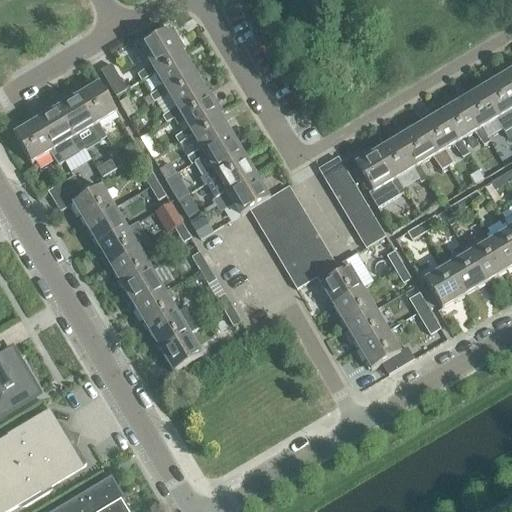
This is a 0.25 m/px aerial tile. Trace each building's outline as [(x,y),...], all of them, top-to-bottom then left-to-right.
[(153,72),(182,55),(168,32),(140,49),(150,67),(153,72)] [(155,75),(163,88),(165,92),(194,75),(182,55),(153,72),(150,67),(137,77),(141,83),(155,75)] [(116,98),(126,92),(111,66),(101,72),(116,98)] [(511,73),(502,79),(511,94),(511,73)] [(207,96),(194,75),(165,92),(163,88),(150,98),(154,104),(167,96),(175,109),(178,113),(207,96)] [(511,94),(502,79),(481,91),(499,120),(495,122),(505,135),(511,131),(511,130),(511,94)] [(95,128),(91,130),(100,143),(106,139),(98,125),(116,115),(99,86),(78,99),(95,128)] [(499,120),(481,91),(460,104),(478,132),(474,134),(484,147),(490,144),(482,130),(495,122),(499,120)] [(57,112),(74,140),(70,143),(79,156),(100,143),(91,130),(95,128),(78,99),(75,95),(63,103),(65,106),(57,112)] [(166,125),(180,117),(188,130),(190,134),(219,117),(223,115),(215,102),(211,105),(207,96),(178,113),(175,109),(162,119),(166,125)] [(469,156),(461,142),(474,134),(478,132),(460,104),(440,116),(457,145),(453,147),(463,160),(469,156)] [(57,112),(36,124),(53,153),(49,155),(58,168),(79,156),(70,143),(74,140),(57,112)] [(440,116),(419,129),(436,157),(432,159),(442,172),(453,165),(445,152),(453,147),(457,145),(440,116)] [(190,134),(188,130),(175,139),(179,146),(192,138),(200,151),(203,155),(231,138),(219,117),(190,134)] [(53,153),(36,124),(14,137),(31,166),(49,155),(53,153)] [(436,157),(419,129),(398,142),(415,170),(411,172),(421,185),(427,181),(419,167),(432,159),(436,157)] [(213,172),(215,176),(244,159),(231,138),(203,155),(200,151),(187,159),(191,167),(205,159),(213,172)] [(398,142),(377,154),(394,183),(390,184),(400,197),(406,194),(398,180),(411,172),(415,170),(398,142)] [(394,183),(377,154),(356,167),(372,194),(369,196),(378,211),(385,206),(400,197),(390,184),(394,183)] [(215,200),(225,193),(228,197),(256,180),(244,159),(215,176),(213,172),(199,180),(204,188),(207,186),(215,200)] [(325,182),(344,171),(338,160),(318,172),(325,182)] [(101,179),(115,171),(110,162),(96,170),(101,179)] [(150,189),(158,185),(150,171),(142,176),(150,189)] [(331,192),(350,180),(344,171),(325,182),(331,192)] [(495,192),(509,184),(505,177),(491,185),(495,192)] [(54,204),(80,189),(74,179),(48,194),(54,204)] [(269,201),(256,180),(228,197),(225,193),(215,200),(212,202),(219,214),(233,206),(240,218),(249,213),(269,201)] [(336,202),(356,190),(350,180),(331,192),(336,202)] [(158,203),(166,198),(158,185),(150,189),(158,203)] [(101,189),(86,198),(80,189),(54,204),(60,214),(73,207),(86,228),(114,211),(101,189)] [(269,201),(275,212),(295,200),(289,189),(269,201)] [(342,211),(362,199),(356,190),(336,202),(342,211)] [(467,209),(481,201),(476,194),(463,202),(467,209)] [(348,221),(367,209),(362,199),(342,211),(348,221)] [(275,212),(281,221),(301,210),(295,200),(275,212)] [(275,212),(269,201),(249,213),(256,224),(275,212)] [(453,218),(467,209),(463,202),(449,210),(453,218)] [(354,231),(373,219),(367,209),(348,221),(354,231)] [(281,221),(287,231),(307,219),(301,210),(281,221)] [(126,231),(114,211),(86,228),(98,249),(95,251),(137,226),(137,225),(126,231)] [(262,233),(281,221),(275,212),(256,224),(262,233)] [(175,231),(183,227),(175,213),(167,218),(175,231)] [(425,234),(439,226),(434,218),(421,227),(425,234)] [(287,231),(293,241),(313,229),(307,219),(287,231)] [(359,240),(379,228),(373,219),(354,231),(359,240)] [(267,243),(287,231),(281,221),(262,233),(267,243)] [(106,262),(111,270),(139,253),(149,247),(137,226),(95,251),(102,264),(106,262)] [(184,245),(191,240),(183,227),(175,231),(184,245)] [(412,243),(425,234),(421,227),(407,235),(412,243)] [(366,251),(385,239),(379,228),(359,240),(366,251)] [(293,241),(299,250),(318,238),(313,229),(293,241)] [(273,252),(293,241),(287,231),(267,243),(273,252)] [(506,273),(511,269),(511,234),(510,231),(489,244),(506,273)] [(318,238),(299,250),(304,260),(324,248),(318,238)] [(279,262),(299,250),(293,241),(273,252),(279,262)] [(468,257),(485,285),(506,273),(489,244),(468,257)] [(304,260),(310,269),(330,258),(324,248),(304,260)] [(285,272),(304,260),(299,250),(279,262),(285,272)] [(139,253),(111,270),(124,291),(152,274),(139,253)] [(395,272),(403,268),(395,254),(387,259),(395,272)] [(200,273),(208,269),(200,255),(192,260),(200,273)] [(464,298),(485,285),(468,257),(447,270),(464,298)] [(330,258),(310,269),(316,280),(336,268),(336,267),(330,258)] [(290,281),(310,269),(304,260),(285,272),(290,281)] [(333,309),(362,292),(345,263),(336,268),(316,280),(333,309)] [(403,286),(411,281),(403,268),(395,272),(403,286)] [(209,287),(216,282),(208,269),(200,273),(209,287)] [(297,292),(316,280),(310,269),(290,281),(297,292)] [(442,311),(464,298),(447,270),(425,283),(442,311)] [(124,291),(136,312),(164,295),(173,289),(168,280),(159,285),(152,274),(124,291)] [(362,292),(333,309),(346,330),(374,313),(362,292)] [(164,295),(136,312),(149,333),(177,316),(176,315),(164,295)] [(415,312),(426,306),(420,296),(409,302),(415,312)] [(225,315),(233,310),(225,297),(217,301),(225,315)] [(441,331),(426,306),(415,312),(430,337),(441,331)] [(149,333),(161,354),(190,337),(189,336),(198,331),(185,310),(176,315),(177,316),(149,333)] [(234,329),(241,324),(233,310),(225,315),(234,329)] [(374,313),(346,330),(359,351),(387,334),(374,313)] [(382,366),(388,377),(414,362),(407,350),(399,354),(387,334),(359,351),(371,372),(382,366)] [(161,354),(174,375),(202,358),(190,337),(161,354)] [(25,374),(20,377),(5,353),(0,355),(0,417),(37,395),(25,374)] [(49,488),(85,466),(78,454),(74,453),(75,449),(71,448),(74,435),(59,432),(61,426),(54,424),(48,414),(30,425),(24,424),(23,429),(0,442),(0,511),(10,511),(19,507),(25,508),(48,494),(49,488)] [(123,511),(119,505),(124,502),(111,479),(55,511),(123,511)]
